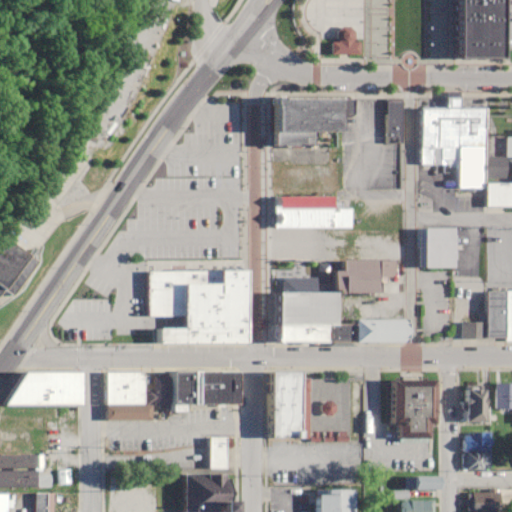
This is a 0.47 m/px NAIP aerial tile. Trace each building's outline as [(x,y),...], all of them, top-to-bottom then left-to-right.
[(334,0),(334,39),(354,39),(354,0),(334,0)] [(456,0),(456,56),(502,58),(502,0),(456,0)] [(339,100),(274,100),(274,146),(305,146),(305,133),(339,132),(339,100)] [(484,108),(418,109),(418,165),(455,164),(456,193),(483,193),(483,208),(511,207),(511,183),(484,183),(484,179),(504,179),(504,158),(484,158),(484,108)] [(207,175),(226,152),(210,139),(191,163),(207,175)] [(350,228),(350,209),(334,209),(334,197),(271,197),(272,261),(324,261),(324,242),(313,242),(313,229),(350,228)] [(419,229),(419,269),(453,269),(453,229),(419,229)] [(36,261),(3,241),(0,245),(0,287),(15,297),(36,261)] [(406,344),(406,321),(353,321),(353,325),(335,325),(335,294),(378,294),(378,278),(394,278),(394,262),(341,262),(341,272),(329,272),(329,294),(272,294),(273,344),(406,344)] [(245,271),(145,271),(145,317),(181,317),(181,329),(153,329),(153,345),(245,345),(245,271)] [(511,290),(485,290),(484,323),(460,323),(459,339),(511,339),(511,290)] [(237,406),(237,373),(168,373),(168,377),(145,377),(145,372),(102,372),(103,421),(150,421),(149,407),(237,406)] [(17,373),(17,406),(80,406),(80,373),(17,373)] [(300,374),(269,374),(269,438),(300,438),(300,374)] [(397,440),(434,440),(435,381),(391,381),(390,425),(397,425),(397,440)] [(511,383),(495,383),(495,413),(511,412),(511,383)] [(465,386),(465,423),(485,423),(485,386),(465,386)] [(461,432),(461,469),(489,469),(489,432),(461,432)] [(224,438),(207,438),(207,468),(224,468),(224,438)] [(0,487),(49,487),(49,473),(36,473),(36,455),(0,455),(0,487)] [(181,511),(229,511),(230,475),(181,474),(181,511)] [(467,511),(509,511),(509,490),(467,490),(467,511)] [(49,511),(50,494),(33,494),(33,511),(49,511)] [(428,511),(428,501),(401,501),(400,511),(428,511)]
